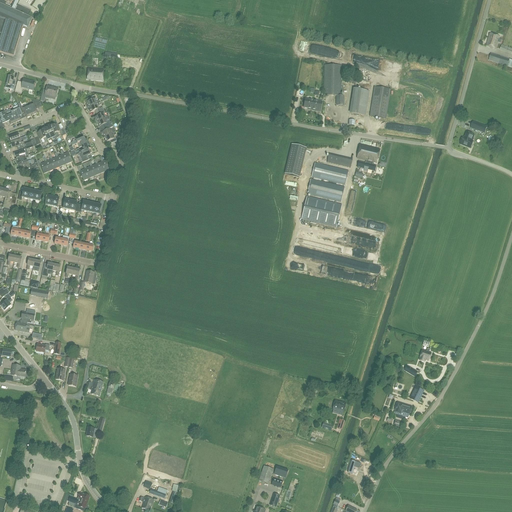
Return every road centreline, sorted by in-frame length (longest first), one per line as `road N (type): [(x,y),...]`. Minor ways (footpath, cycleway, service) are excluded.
road 1 (unclassified): [(79,85),(445,147)]
road 2 (unclassified): [(363,511),(388,460),(446,387),(511,238)]
road 3 (residential): [(0,241),(97,263),(113,198)]
road 4 (tertiary): [(115,511),(86,481),(71,415),(44,378)]
road 5 (unclassified): [(447,147),(488,0)]
